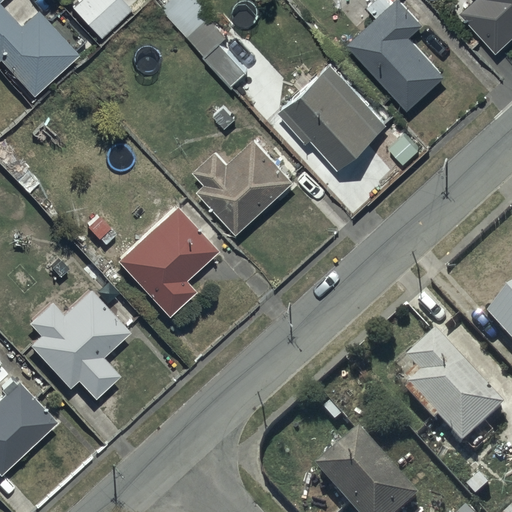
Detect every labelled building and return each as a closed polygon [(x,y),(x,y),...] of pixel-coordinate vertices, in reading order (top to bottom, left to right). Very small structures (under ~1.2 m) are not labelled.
[(0,1),(1,0),(0,0),(0,60),(1,60),(35,96),(78,56),(36,11),(19,26),(0,5),(0,1)] [(132,12),(120,0),(80,0),(72,7),(102,39),(132,12)] [(216,12),(204,0),(173,0),(163,10),(235,85),(248,73),(221,44),(229,37),(210,17),(216,12)] [(426,24),(402,0),(397,0),(394,4),(389,0),(376,0),(369,7),(379,16),(348,45),(411,111),(447,77),(410,39),(426,24)] [(511,38),(511,0),(471,0),(459,12),(497,53),(511,38)] [(348,79),(334,64),(282,112),(310,142),(314,138),(343,170),(391,125),(355,87),(360,82),(352,75),(348,79)] [(230,165),(216,152),(195,172),(207,184),(200,191),(241,233),(295,180),(256,140),(230,165)] [(218,250),(177,206),(119,261),(172,317),(198,292),(186,280),(218,250)] [(117,233),(97,214),(86,225),(105,244),(117,233)] [(129,333),(89,291),(63,316),(50,303),(29,322),(42,336),(31,346),(70,388),(78,380),(96,398),(120,376),(102,358),(129,333)] [(511,299),(490,321),(511,344),(511,299)] [(508,410),(437,337),(409,364),(424,379),(412,391),(467,449),(508,410)] [(0,474),(1,476),(56,422),(18,383),(16,384),(13,381),(3,391),(5,394),(0,398),(0,474)] [(409,511),(422,501),(362,432),(318,470),(355,511),(409,511)]
